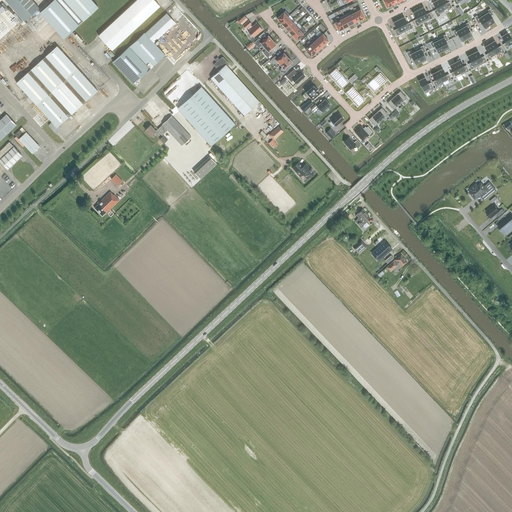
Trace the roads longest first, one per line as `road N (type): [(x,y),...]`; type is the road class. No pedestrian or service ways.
road 1 (unclassified): [(421,511),(497,354),(210,36)]
road 2 (secondary): [(82,448),(409,142),(511,79)]
